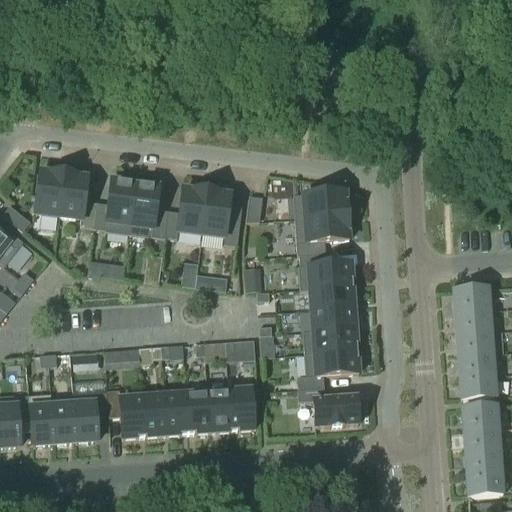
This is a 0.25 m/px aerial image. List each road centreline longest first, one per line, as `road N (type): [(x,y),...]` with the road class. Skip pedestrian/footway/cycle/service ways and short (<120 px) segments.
road 1 (residential): [(0,153),(15,133),(379,171),(392,456)]
road 2 (residential): [(392,456),(0,483)]
road 3 (tertiary): [(87,35),(415,77)]
road 4 (residential): [(415,77),(417,269)]
road 5 (residential): [(417,269),(429,454)]
